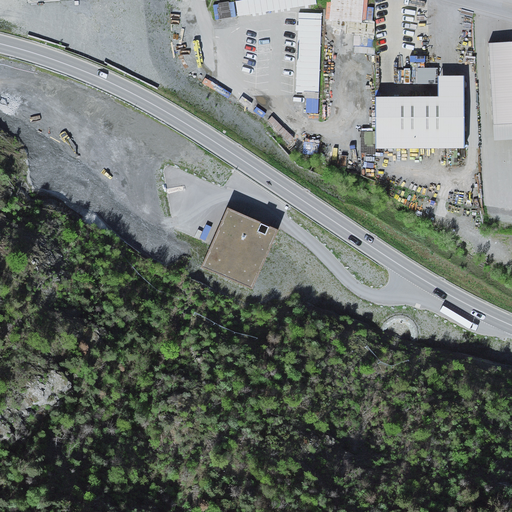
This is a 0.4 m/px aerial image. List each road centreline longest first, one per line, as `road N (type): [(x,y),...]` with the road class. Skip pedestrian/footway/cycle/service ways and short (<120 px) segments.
road 1 (primary): [(0,43),(129,90),(422,280),(511,325)]
road 2 (motorway): [(235,511),(195,401),(141,191),(114,0)]
road 3 (motorway): [(44,0),(74,218),(151,511)]
